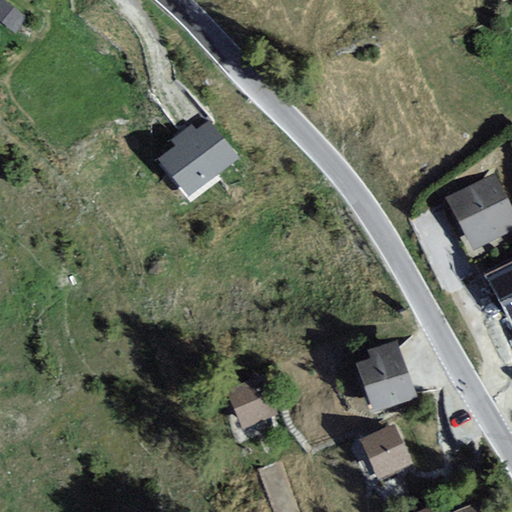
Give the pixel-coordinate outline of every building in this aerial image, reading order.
[(11,0),(0,0),(0,13),(16,24),(26,10),(11,0)] [(155,151),(186,191),(239,151),(208,110),(155,151)] [(511,194),(501,172),(449,198),(475,250),(511,231),(511,194)] [(511,263),(485,277),(511,332),(511,263)] [(397,340),(369,351),(371,358),(358,363),(376,411),(417,395),(397,340)] [(267,379),(229,391),(241,430),(279,419),(267,379)] [(396,420),(355,438),(373,480),(414,462),(396,420)]
